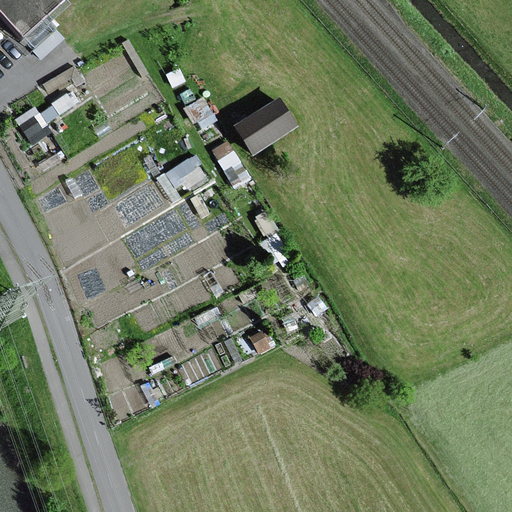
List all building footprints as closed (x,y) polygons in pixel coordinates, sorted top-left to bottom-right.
[(0,0),(0,21),(20,44),(66,0),(0,0)] [(121,122),(159,100),(129,50),(112,60),(117,69),(97,82),(121,122)] [(73,68),(44,89),(51,98),(19,121),(34,140),(94,97),(73,68)] [(279,99),(236,126),(254,154),(297,127),(279,99)] [(196,156),(161,177),(200,242),(235,221),(196,156)]
